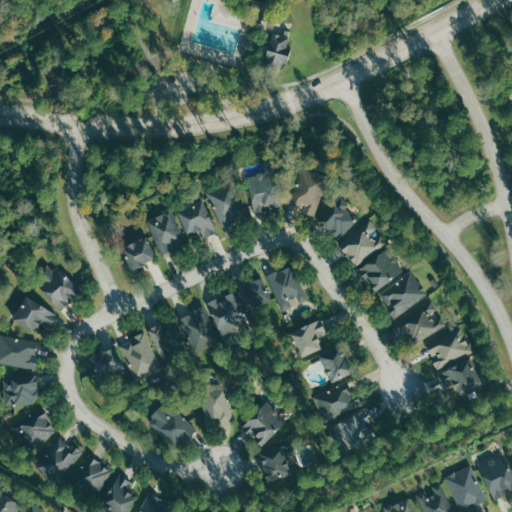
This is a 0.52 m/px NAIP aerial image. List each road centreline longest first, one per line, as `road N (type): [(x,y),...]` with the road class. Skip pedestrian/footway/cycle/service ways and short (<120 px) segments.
road 1 (tertiary): [(495,0),(313,91),(259,109),(152,122),(0,114)]
road 2 (residential): [(398,388),(317,265),(283,238),(118,308)]
road 3 (tertiary): [(341,78),(382,154),(496,299),(511,335)]
road 4 (residential): [(118,308),(74,336),(64,366),(68,392),(85,416),(161,464),(219,467)]
road 5 (tertiary): [(511,226),(496,149),(440,31)]
road 6 (residential): [(118,308),(73,202),(74,122)]
